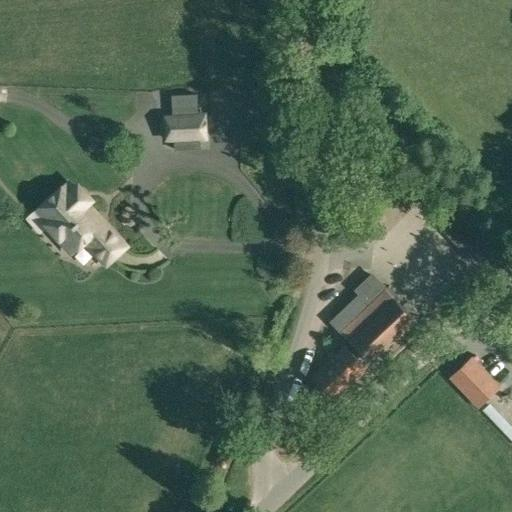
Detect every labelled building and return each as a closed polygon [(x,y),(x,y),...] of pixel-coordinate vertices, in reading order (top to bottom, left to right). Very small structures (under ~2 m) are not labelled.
[(172,96),(173,118),(168,118),(168,138),(174,138),(175,150),(199,149),(199,137),(205,137),(204,116),(198,117),(197,95),(172,96)] [(126,248),(119,240),(67,183),(35,212),(71,252),(81,242),(105,267),(126,248)] [(473,247),(441,212),(433,218),(465,254),(473,247)] [(331,321),(341,331),(370,362),(393,340),(415,320),(372,275),(356,290),(366,300),(361,306),(358,308),(352,302),(331,321)] [(365,367),(346,347),(314,377),(333,398),(365,367)] [(471,358),(451,377),(478,406),(499,387),(471,358)]
